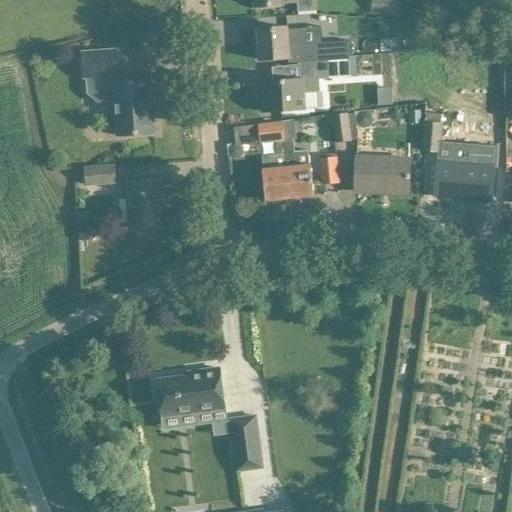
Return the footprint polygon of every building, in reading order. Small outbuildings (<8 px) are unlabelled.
[(255,0),(256,6),(276,5),(282,4),(297,3),(297,11),(316,9),(315,0),(255,0)] [(372,0),(372,13),(395,14),(395,0),(372,0)] [(260,60),(280,59),(289,58),(304,57),(304,61),(325,59),(324,36),(299,38),(298,28),(287,29),(287,27),(257,29),(260,60)] [(0,114),(23,109),(6,43),(0,44),(0,114)] [(119,75),(117,50),(82,53),(84,77),(86,77),(88,93),(98,102),(115,101),(117,136),(153,133),(151,100),(154,100),(153,79),(117,82),(117,75),(119,75)] [(263,112),(283,111),(306,109),(305,92),(319,91),(318,78),(349,76),(347,58),(325,59),(304,61),(304,62),(299,63),(300,80),(265,82),(266,98),(262,98),(263,112)] [(420,110),(410,110),(410,123),(420,123),(420,110)] [(347,112),(333,114),(337,142),(358,139),(354,112),(347,113),(347,112)] [(426,112),(423,150),(439,151),(442,113),(426,112)] [(283,125),(279,126),(259,128),(260,143),(275,142),(276,154),(262,155),(263,170),(266,201),(290,198),(284,139),(283,125)] [(293,138),(284,139),(290,198),(314,196),(310,165),(308,151),(295,152),(293,138)] [(437,176),(435,196),(452,197),(453,194),(491,197),(493,177),(494,168),(495,148),(449,144),(448,159),(438,158),(438,163),(437,176)] [(336,156),(320,158),(323,185),(339,183),(336,156)] [(357,157),(357,168),(356,188),(390,189),(390,193),(408,194),(409,159),(357,157)] [(114,166),(85,168),(86,185),(115,183),(114,166)] [(127,181),(129,207),(131,227),(161,225),(159,199),(162,199),(160,179),(127,181)] [(157,380),(160,400),(162,414),(196,410),(196,413),(225,409),(220,369),(201,371),(202,374),(157,380)] [(256,416),(230,420),(237,471),(263,468),(256,416)]
